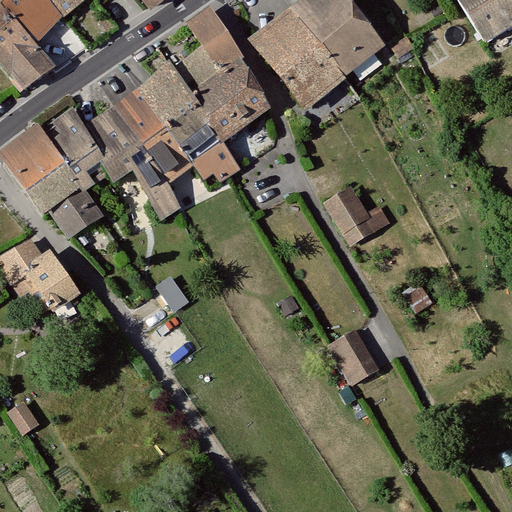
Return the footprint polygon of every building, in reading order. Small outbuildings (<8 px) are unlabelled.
[(9,1),(8,0),(0,0),(0,35),(14,24),(0,8),(9,1)] [(46,0),(8,0),(9,1),(0,8),(14,24),(29,40),(58,13),(46,0)] [(46,0),(58,13),(70,1),(76,8),(86,0),(46,0)] [(328,0),(316,10),(300,22),(344,78),(384,47),(347,0),(328,0)] [(308,0),(316,10),(328,0),(308,0)] [(511,0),(457,0),(485,43),(511,26),(511,0)] [(205,48),(190,60),(202,76),(216,65),(220,72),(228,67),(238,61),(242,59),(212,13),(192,27),(205,48)] [(344,78),(300,22),(260,52),(306,109),(344,78)] [(55,70),(29,40),(14,24),(0,35),(0,57),(28,90),(55,70)] [(406,40),(393,49),(399,59),(412,50),(406,40)] [(190,60),(174,73),(192,99),(230,72),(228,67),(220,72),(216,65),(202,76),(190,60)] [(230,72),(241,65),(238,61),(228,67),(230,72)] [(216,135),(222,144),(269,109),(241,65),(230,72),(192,99),(216,135)] [(171,69),(142,94),(187,159),(203,146),(216,135),(192,99),(174,73),(171,69)] [(121,111),(128,122),(168,183),(192,166),(187,159),(142,94),(121,111)] [(80,188),(82,192),(108,174),(90,146),(74,114),(44,137),(80,188)] [(90,146),(108,174),(113,182),(134,169),(151,195),(163,217),(179,208),(168,183),(128,122),(90,146)] [(222,144),(216,135),(203,146),(207,151),(215,175),(221,183),(240,170),(222,144)] [(80,188),(44,137),(6,162),(43,215),(51,209),(80,188)] [(380,206),(368,213),(351,185),(326,202),(352,245),(390,222),(382,209),(380,206)] [(82,192),(80,188),(51,209),(74,238),(101,220),(82,192)] [(56,263),(48,268),(31,244),(2,259),(16,284),(27,278),(29,282),(32,280),(54,311),(78,296),(56,263)] [(189,302),(171,276),(156,286),(175,311),(189,302)] [(377,371),(354,334),(329,349),(352,386),(377,371)] [(39,424),(24,402),(9,413),(24,435),(39,424)]
